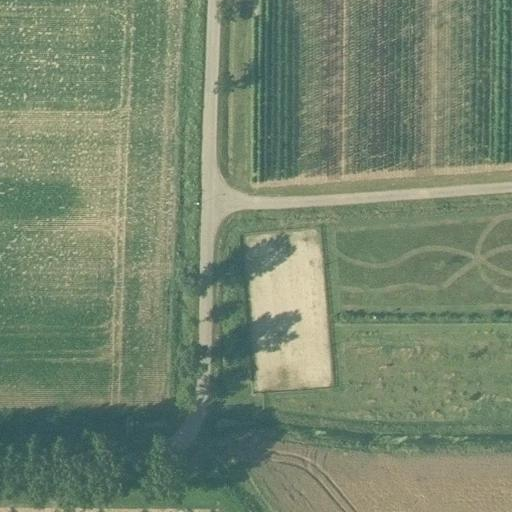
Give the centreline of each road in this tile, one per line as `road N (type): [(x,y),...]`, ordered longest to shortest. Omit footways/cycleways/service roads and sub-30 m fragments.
road 1 (unclassified): [(0,462),(124,463),(185,437),(201,394),(209,203)]
road 2 (unclassified): [(209,203),(511,192)]
road 3 (unclassified): [(209,203),(216,0)]
